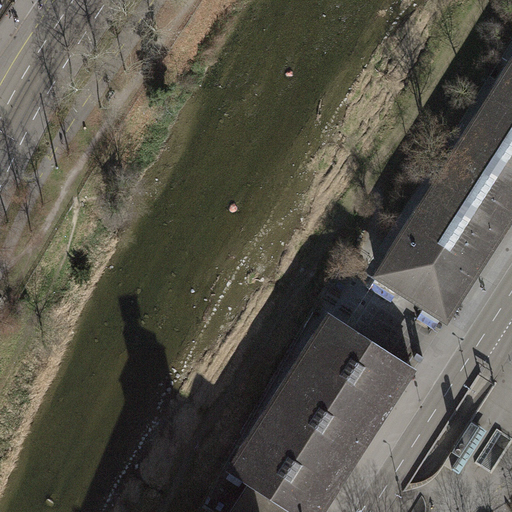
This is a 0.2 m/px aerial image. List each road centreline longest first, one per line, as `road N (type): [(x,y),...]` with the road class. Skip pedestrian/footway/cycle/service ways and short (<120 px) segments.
road 1 (tertiary): [(511,291),(371,511)]
road 2 (tertiary): [(91,0),(0,156)]
